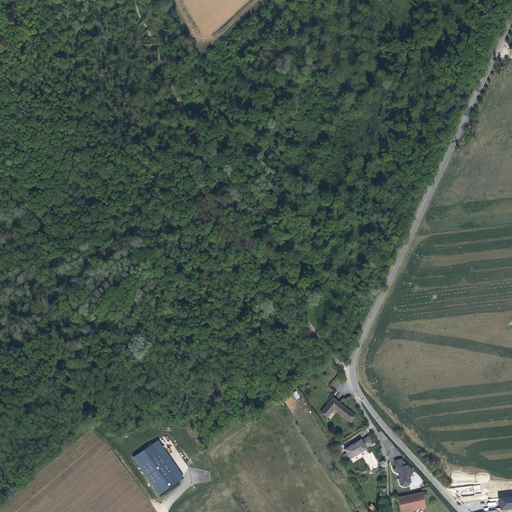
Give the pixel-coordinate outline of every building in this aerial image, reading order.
[(357,419),(335,401),(332,404),(324,415),(330,420),(336,412),(352,425),(357,419)] [(353,460),(377,448),(373,440),(366,444),(365,442),(358,446),(348,451),(353,460)] [(133,459),(159,496),(184,478),(159,442),(133,459)] [(403,465),(401,462),(394,464),(396,471),(395,472),(396,474),(400,477),(401,480),(399,483),(400,488),(404,490),(409,489),(411,485),(409,481),(410,479),(403,465)] [(403,465),(402,462),(401,462),(403,465),(410,479),(413,475),(412,473),(406,469),(407,467),(403,465)] [(398,501),(399,511),(417,511),(426,510),(422,495),(398,501)] [(500,509),(511,508),(511,496),(499,497),(500,509)] [(373,511),(376,508),(371,503),(367,507),(373,511)]
